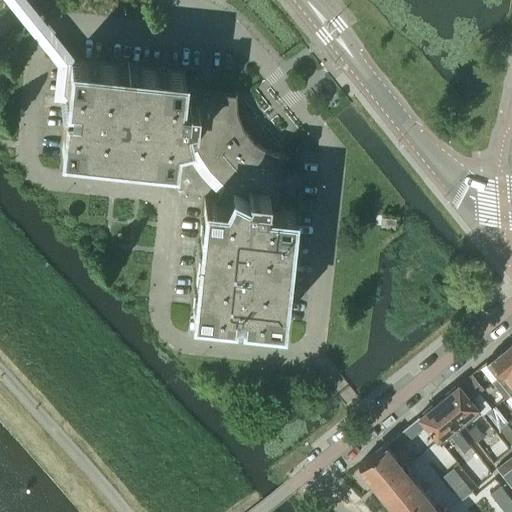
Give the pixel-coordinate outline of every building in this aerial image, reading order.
[(23,0),(12,0),(60,59),(57,94),(66,94),(66,98),(64,98),(60,100),(59,105),(63,109),(65,109),(61,148),(174,160),(176,147),(182,148),(192,146),(205,166),(217,178),(222,182),(218,192),(217,198),(204,197),(192,311),(231,315),(231,317),(234,321),(238,321),(242,318),(242,316),(281,320),(293,207),(279,205),(284,152),(268,147),(253,138),(243,125),(236,108),(236,91),(182,85),(184,71),(70,59),(23,0)] [(381,216),(380,226),(394,227),(395,217),(381,216)] [(511,338),(485,360),(498,376),(511,364),(511,338)] [(511,390),(511,364),(498,376),(505,386),(500,390),(499,389),(491,396),(489,395),(479,403),(486,411),(495,404),(510,392),(511,390)] [(437,399),(458,426),(463,423),(478,410),(457,383),(437,399)] [(437,399),(417,415),(425,424),(439,442),(450,434),(463,450),(469,445),(456,429),(458,426),(437,399)] [(495,404),(486,411),(497,426),(498,426),(505,421),(507,420),(495,404)] [(410,421),(417,430),(425,424),(417,415),(410,421)] [(404,426),(411,435),(417,430),(410,421),(404,426)] [(511,440),(511,429),(505,421),(498,426),(510,442),(511,440)] [(483,434),(474,423),(467,428),(475,440),(483,434)] [(398,431),(405,440),(411,435),(404,426),(398,431)] [(391,436),(399,445),(405,440),(398,431),(391,436)] [(391,436),(384,442),(391,451),(399,445),(391,436)] [(357,464),(376,488),(403,466),(391,451),(384,442),(357,464)] [(511,452),(495,466),(501,473),(511,464),(511,452)] [(511,464),(501,473),(511,487),(511,464)] [(376,488),(395,511),(423,490),(403,466),(376,488)] [(442,475),(446,481),(456,473),(451,467),(442,475)] [(446,481),(451,487),(461,478),(456,473),(446,481)] [(456,492),(466,484),(461,478),(451,487),(456,492)] [(484,486),(489,492),(499,484),(494,478),(484,486)] [(456,492),(461,498),(471,490),(466,484),(456,492)] [(492,496),(495,499),(505,492),(499,484),(489,492),(492,496)] [(395,511),(440,511),(423,490),(395,511)] [(500,506),(510,498),(505,492),(495,499),(500,506)] [(495,499),(492,496),(471,511),(491,511),(500,506),(495,499)] [(500,506),(504,511),(511,506),(511,500),(510,498),(500,506)]
